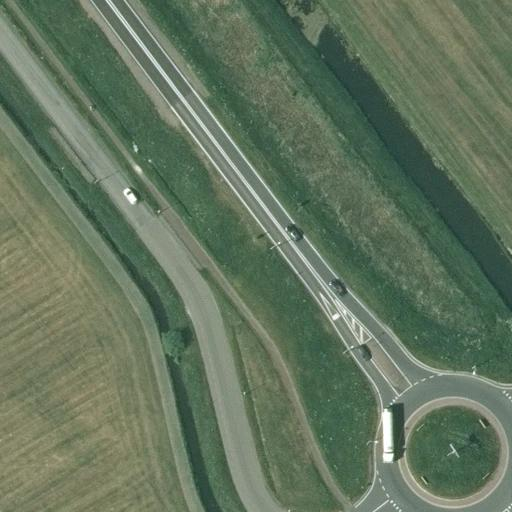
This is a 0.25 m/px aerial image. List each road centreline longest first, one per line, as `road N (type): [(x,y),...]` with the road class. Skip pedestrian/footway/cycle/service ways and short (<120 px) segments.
road 1 (tertiary): [(265,511),(246,484),(204,319),(183,278),(0,34)]
road 2 (trunk): [(329,292),(105,0)]
road 3 (trunk): [(427,390),(351,304),(329,292)]
road 4 (trunk): [(329,292),(333,315),(396,412)]
